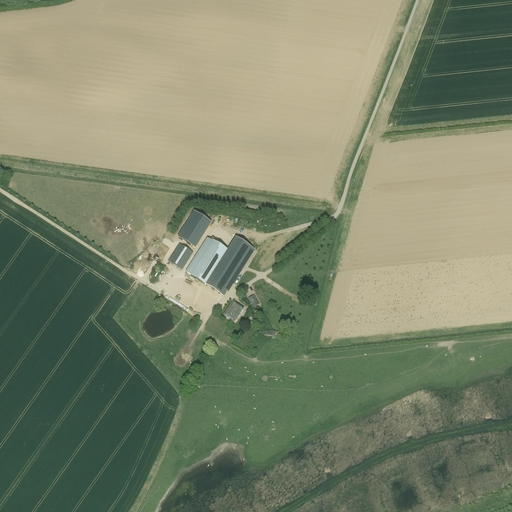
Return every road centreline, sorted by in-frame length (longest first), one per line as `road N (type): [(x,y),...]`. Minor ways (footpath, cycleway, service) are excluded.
road 1 (unclassified): [(263,273),(338,213),(417,0)]
road 2 (track): [(23,184),(42,179),(335,217)]
road 3 (track): [(157,290),(0,189)]
